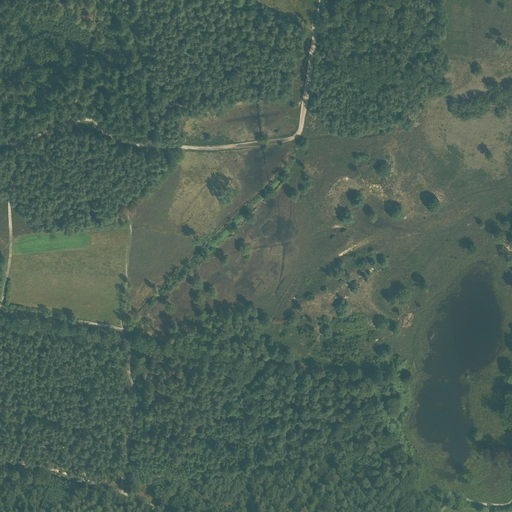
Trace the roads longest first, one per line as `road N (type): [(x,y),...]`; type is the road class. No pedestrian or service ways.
road 1 (track): [(119,491),(137,393),(129,332),(0,308)]
road 2 (track): [(320,0),(309,74),(232,93),(181,127),(175,146),(162,145)]
road 3 (track): [(148,143),(88,118),(0,145)]
road 4 (track): [(74,120),(97,0)]
